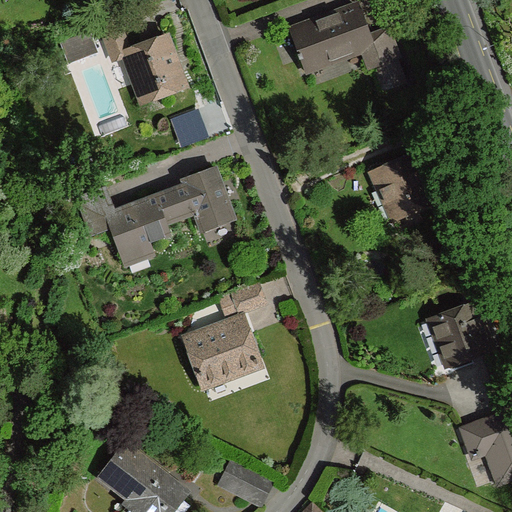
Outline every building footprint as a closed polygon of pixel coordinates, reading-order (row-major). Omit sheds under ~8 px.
[(359,8),(294,31),(308,69),(367,48),(373,66),(399,57),(390,30),(370,37),(359,8)] [(61,42),(69,62),(98,52),(90,31),(61,42)] [(115,60),(125,56),(123,52),(131,49),(125,33),(107,40),(115,60)] [(188,85),(169,35),(131,49),(123,52),(125,56),(142,102),(188,85)] [(204,123),(199,110),(172,119),(182,147),(209,137),(204,123)] [(416,154),(375,173),(396,219),(437,201),(416,154)] [(235,219),(217,170),(185,182),(187,187),(114,212),(110,199),(106,190),(81,199),(94,235),(115,227),(128,264),(153,256),(148,243),(169,235),(165,224),(195,213),(202,231),(235,219)] [(260,285),(234,295),(241,313),(267,304),(260,285)] [(476,307),(433,322),(434,324),(445,354),(451,369),(486,356),(493,353),(476,307)] [(244,316),(185,338),(203,389),(263,367),(244,316)] [(432,354),(445,354),(434,324),(421,325),(432,354)] [(511,351),(487,361),(496,386),(511,380),(511,351)] [(511,380),(496,386),(494,386),(502,406),(511,402),(511,380)] [(511,411),(505,415),(465,429),(475,455),(488,450),(500,482),(511,477),(511,411)] [(182,511),(198,490),(128,438),(100,476),(129,496),(121,507),(127,511),(182,511)] [(275,480),(231,459),(218,484),(261,506),(268,492),(275,480)] [(332,511),(316,497),(302,511),(332,511)]
